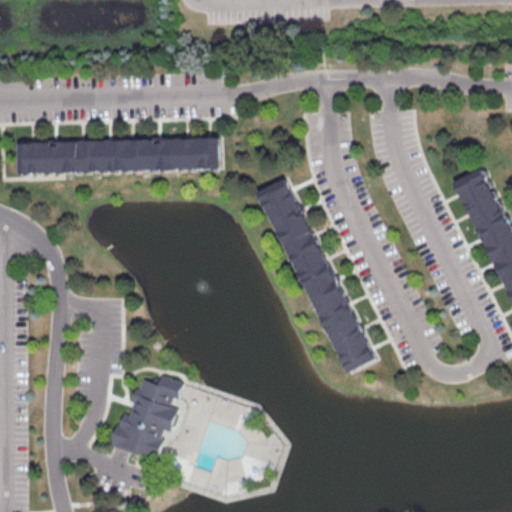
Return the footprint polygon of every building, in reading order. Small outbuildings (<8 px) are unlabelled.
[(223,167),(222,137),(198,138),(198,167),(223,167)] [(176,138),(149,139),(150,169),(176,168),(176,138)] [(198,138),(176,138),(176,168),(198,167),(198,138)] [(149,139),(123,140),(123,169),(150,169),(149,139)] [(97,140),(71,141),(72,171),(98,170),(97,140)] [(123,140),(97,140),(98,170),(123,169),(123,140)] [(71,141),(46,142),(46,172),(72,171),(71,141)] [(46,172),(22,173),(21,143),(46,142),(46,172)] [(456,181),(466,201),(494,187),(485,166),(456,181)] [(300,200),(288,178),(260,192),(272,214),(300,200)] [(466,201),(477,222),(505,208),(494,187),(466,201)] [(311,222),(300,200),(272,214),(283,236),(311,222)] [(477,222),(489,247),(511,236),(511,223),(505,208),(477,222)] [(323,246),(311,222),(283,236),(295,260),(323,246)] [(511,236),(489,247),(501,270),(511,264),(511,236)] [(334,268),(323,246),(295,260),(306,282),(334,268)] [(511,264),(501,270),(511,294),(511,264)] [(345,291),(334,268),(306,282),(318,305),(345,291)] [(330,329),(318,305),(345,291),(358,315),(330,329)] [(368,337),(358,315),(330,329),(340,350),(368,337)] [(350,371),(378,358),(368,337),(340,350),(350,371)] [(112,443),(124,410),(131,413),(135,401),(132,400),(137,386),(142,387),(145,377),(155,381),(156,377),(163,379),(164,375),(184,383),(179,397),(174,396),(170,406),(179,409),(171,431),(166,428),(162,438),(165,439),(157,460),(112,443)]
